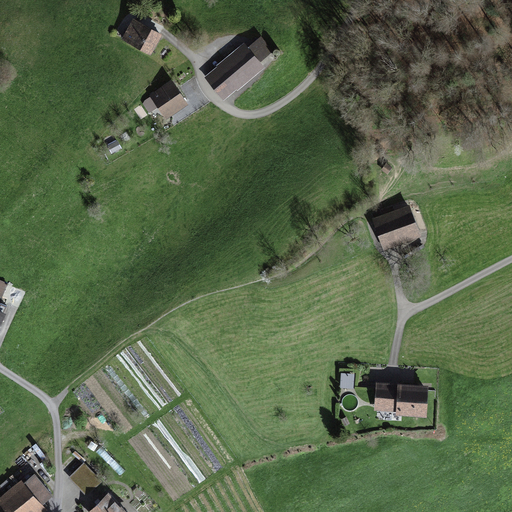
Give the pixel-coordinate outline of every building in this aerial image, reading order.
[(147,55),(157,37),(131,22),(121,40),(147,55)] [(201,78),(221,102),(260,70),(256,65),(269,54),(257,40),(244,50),(241,46),(201,78)] [(162,119),(183,107),(169,83),(148,95),(162,119)] [(383,167),(378,174),(383,178),(389,172),(383,167)] [(409,205),(372,219),(384,250),(421,236),(409,205)] [(0,302),(9,284),(0,279),(0,302)] [(355,374),(341,373),(340,388),(354,389),(355,374)] [(429,385),(376,382),(375,411),(396,412),(396,416),(427,418),(429,385)] [(346,417),(341,419),(345,426),(350,424),(346,417)] [(84,463),(68,478),(86,496),(102,481),(84,463)] [(0,504),(5,511),(43,511),(46,510),(42,505),(53,496),(35,474),(24,483),(21,479),(0,497),(0,504)] [(126,511),(108,493),(88,511),(126,511)]
